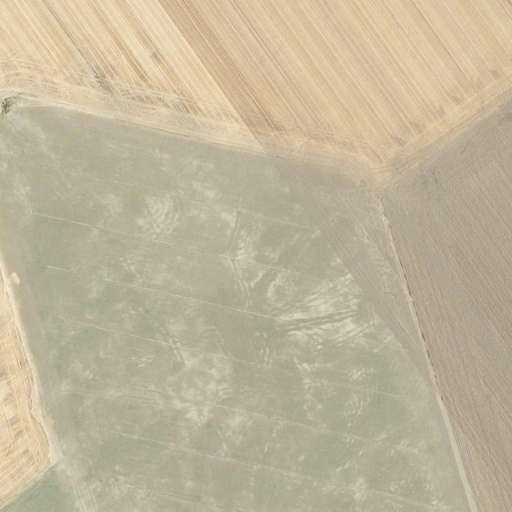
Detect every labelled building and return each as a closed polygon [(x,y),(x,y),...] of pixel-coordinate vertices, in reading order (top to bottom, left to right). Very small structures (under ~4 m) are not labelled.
[(328,220),(313,222),(314,229),(329,227),(328,220)] [(130,264),(141,273),(144,269),(134,260),(130,264)] [(159,281),(156,265),(150,267),(150,270),(142,272),(145,284),(159,281)] [(181,350),(187,354),(192,345),(186,341),(181,350)] [(220,355),(226,358),(229,353),(223,350),(220,355)] [(177,365),(181,356),(175,353),(170,362),(177,365)] [(209,385),(204,381),(198,387),(204,393),(209,388),(223,400),(237,384),(226,375),(232,369),(224,362),(211,377),(213,380),(209,385)] [(150,381),(155,386),(171,371),(166,365),(150,381)] [(164,389),(180,400),(189,387),(173,376),(164,389)] [(301,416),(297,420),(308,430),(312,425),(301,416)] [(57,503),(55,510),(62,511),(65,506),(57,503)]
